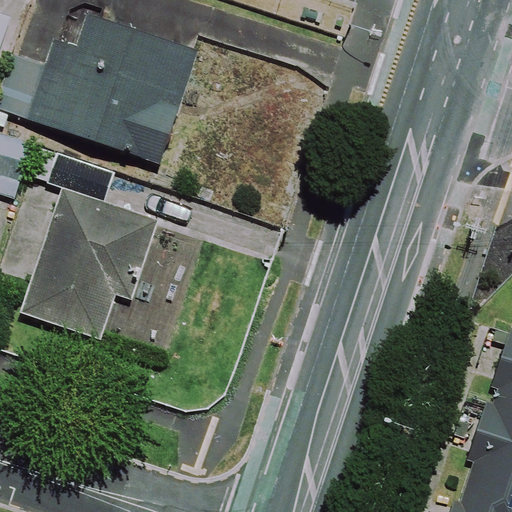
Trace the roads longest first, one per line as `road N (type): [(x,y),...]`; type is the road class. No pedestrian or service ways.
road 1 (secondary): [(445,51),(293,511)]
road 2 (residential): [(151,511),(0,461)]
